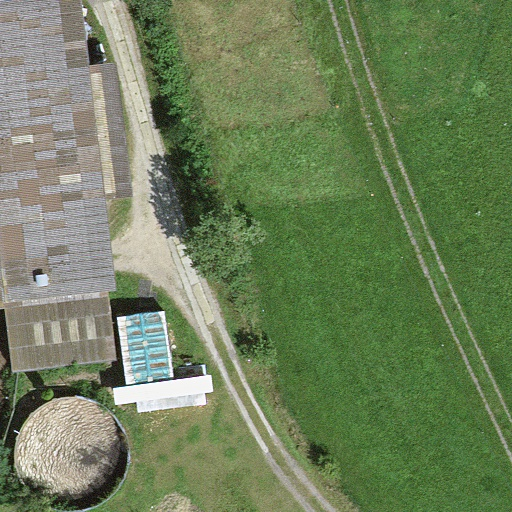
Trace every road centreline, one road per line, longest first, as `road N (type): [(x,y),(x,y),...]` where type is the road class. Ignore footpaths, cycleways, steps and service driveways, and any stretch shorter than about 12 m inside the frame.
road 1 (track): [(331,511),(297,471),(158,184),(103,0)]
road 2 (track): [(340,0),(390,175),(511,448)]
